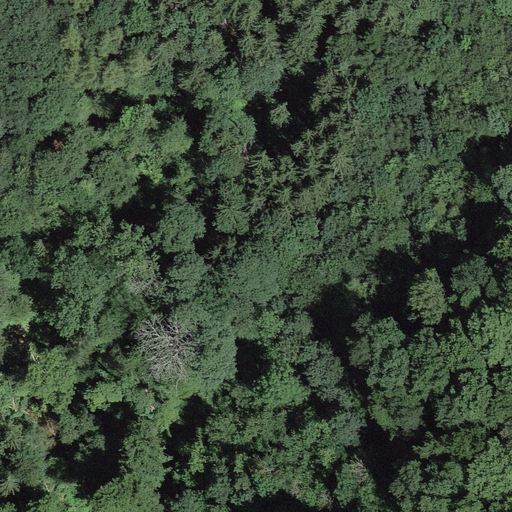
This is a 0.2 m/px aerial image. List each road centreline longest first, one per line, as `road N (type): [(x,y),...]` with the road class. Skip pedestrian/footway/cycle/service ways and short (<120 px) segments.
road 1 (track): [(417,511),(391,438),(348,366),(258,267),(193,229),(139,223),(0,258)]
road 2 (track): [(0,148),(214,83),(329,67),(411,69),(472,84),(511,115)]
